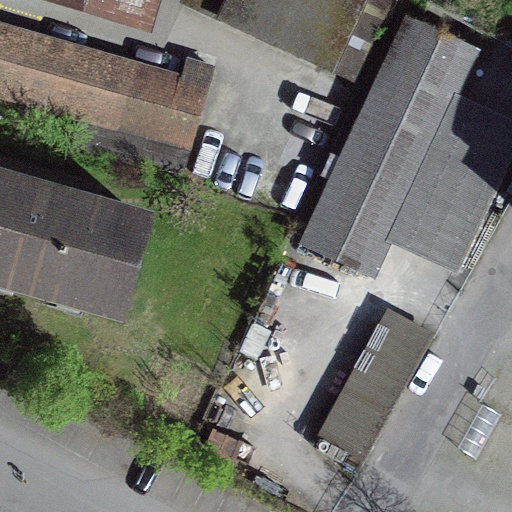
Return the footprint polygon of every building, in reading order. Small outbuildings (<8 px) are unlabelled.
[(54,0),(52,7),(112,25),(119,3),(129,6),(130,0),(54,0)] [(364,0),(183,0),(183,2),(331,71),(364,0)] [(511,0),(457,0),(449,17),(511,53),(511,0)] [(0,92),(190,148),(207,89),(213,68),(187,61),(181,81),(0,28),(0,92)] [(471,58),(409,29),(310,244),(372,273),(471,58)] [(63,195),(61,200),(0,182),(0,278),(123,313),(149,225),(87,208),(89,202),(63,195)] [(320,437),(362,459),(430,335),(389,313),(320,437)]
